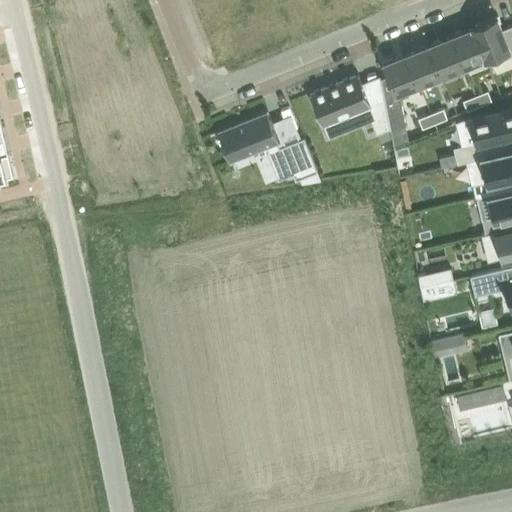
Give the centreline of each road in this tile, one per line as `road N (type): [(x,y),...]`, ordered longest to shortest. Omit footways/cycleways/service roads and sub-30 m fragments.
road 1 (residential): [(447,0),(223,83),(202,76),(167,0)]
road 2 (residential): [(55,197),(10,0)]
